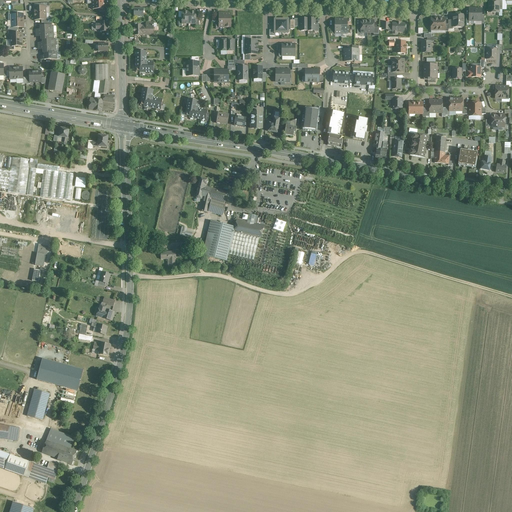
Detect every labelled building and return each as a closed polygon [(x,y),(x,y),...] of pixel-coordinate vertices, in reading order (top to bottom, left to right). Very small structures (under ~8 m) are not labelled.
[(489,13),(496,13),(499,13),(499,2),(489,2),(489,13)] [(134,9),(134,17),(143,17),(143,12),(145,12),(145,9),(134,9)] [(453,15),(453,19),(453,27),(463,27),(463,16),(463,15),(453,15)] [(100,24),(96,24),(96,30),(100,30),(100,32),(108,32),(108,22),(100,22),(100,24)] [(142,27),(142,35),(153,35),(153,23),(146,23),(146,26),(142,27)] [(404,24),(403,24),(400,24),(400,23),(397,23),(396,23),(396,24),(393,24),(392,24),(388,24),(388,32),(392,32),(393,31),(397,31),(397,32),(398,32),(404,32),(404,31),(404,24)] [(142,27),(142,26),(134,26),(134,36),(142,35),(142,27)] [(396,44),(396,48),(396,53),(405,53),(405,43),(405,42),(396,42),(393,42),(393,41),(389,41),(389,45),(394,45),(394,44),(396,44)] [(422,42),(422,51),(422,53),(430,53),(430,43),(430,42),(422,42)] [(487,49),(487,52),(487,56),(486,57),(487,57),(487,59),(496,59),(496,54),(498,54),(498,50),(498,49),(487,49)] [(140,73),(147,73),(154,73),(154,62),(148,62),(147,61),(146,61),(146,51),(137,51),(135,51),(135,69),(136,69),(136,72),(139,72),(140,73)] [(70,64),(68,76),(71,76),(73,64),(72,64),(76,65),(77,58),(71,58),(70,64)] [(103,81),(108,82),(108,66),(95,66),(96,81),(100,81),(103,81)] [(238,81),(242,81),(243,81),(247,81),(247,67),(239,67),(238,67),(238,81)] [(262,67),(259,67),(253,67),(253,79),(260,79),(262,79),(262,67)] [(480,77),(480,76),(480,68),(471,68),(471,69),(470,70),(470,72),(471,73),(471,77),(480,77)] [(461,79),(461,72),(461,69),(453,69),(453,79),(461,79)] [(48,90),(61,93),(64,75),(51,72),(48,90)] [(333,73),(330,73),(330,81),(332,81),(332,83),(341,84),(342,73),(333,72),(333,73)] [(424,72),(424,75),(424,76),(424,78),(426,78),(426,80),(435,80),(435,78),(436,78),(436,74),(436,72),(424,72)] [(350,74),(342,73),(341,84),(349,84),(349,83),(352,83),(353,75),(350,75),(350,74)] [(356,75),(353,75),(352,83),(355,83),(355,85),(363,85),(364,75),(356,74),(356,75)] [(373,75),(364,75),(363,85),(372,86),(373,75)] [(392,90),(396,90),(398,90),(399,91),(401,91),(402,90),(402,88),(401,87),(401,79),(393,79),(392,79),(392,90)] [(103,81),(100,81),(98,93),(101,94),(108,95),(110,82),(108,82),(103,81)] [(144,107),(161,110),(162,105),(163,99),(153,98),(153,97),(153,96),(152,96),(153,90),(143,88),(140,102),(141,102),(140,106),(144,106),(144,107)] [(110,96),(110,95),(108,95),(101,94),(100,100),(102,100),(102,101),(114,103),(114,96),(110,96)] [(90,99),(89,110),(101,112),(102,101),(102,100),(100,100),(90,99)] [(197,107),(198,102),(198,101),(188,99),(185,113),(186,113),(185,117),(189,117),(189,118),(206,121),(208,110),(198,109),(198,108),(198,107),(197,107)] [(402,99),(397,99),(393,99),(393,108),(394,108),(395,110),(398,110),(399,110),(400,108),(402,108),(402,99)] [(303,131),(316,132),(319,110),(305,108),(303,131)] [(341,129),(344,114),(333,112),(328,134),(329,134),(339,136),(341,129)] [(251,125),(251,126),(251,129),(262,129),(262,114),(262,113),(251,113),(251,125)] [(229,116),(220,114),(218,114),(217,123),(227,125),(229,116)] [(234,126),(240,127),(244,128),(246,119),(241,118),(241,115),(237,115),(236,117),(234,126)] [(352,137),(353,137),(353,139),(365,142),(366,134),(367,135),(369,126),(367,126),(369,119),(357,117),(356,119),(355,119),(352,137)] [(277,133),(279,122),(279,119),(274,118),(274,121),(271,121),(271,122),(270,122),(270,124),(269,124),(268,132),(277,133)] [(287,122),(287,123),(284,135),(293,136),(294,132),(295,132),(296,128),(290,126),(290,122),(287,122)] [(377,149),(376,152),(376,158),(381,158),(383,143),(384,135),(384,132),(384,128),(377,128),(377,132),(376,132),(373,148),(377,149)] [(67,140),(69,131),(60,129),(59,138),(62,139),(62,143),(65,144),(66,139),(67,140)] [(329,134),(329,138),(327,145),(341,148),(343,140),(339,139),(339,136),(329,134)] [(413,156),(422,158),(424,158),(425,154),(424,154),(424,152),(426,141),(427,141),(428,137),(414,134),(410,156),(413,156)] [(436,138),(436,146),(435,152),(444,153),(445,139),(445,138),(442,138),(442,135),(439,135),(439,138),(436,138)] [(92,142),(92,147),(107,148),(108,137),(98,136),(98,142),(92,142)] [(402,146),(399,146),(393,145),(392,156),(401,157),(402,146)] [(476,169),(477,158),(476,158),(477,153),(460,150),(458,166),(476,169)] [(434,163),(440,164),(443,164),(444,153),(435,152),(434,163)] [(449,157),(448,157),(444,156),(443,164),(444,164),(448,164),(448,161),(452,161),(452,156),(449,155),(449,157)] [(480,170),(485,171),(489,171),(491,158),(484,156),(483,162),(481,162),(480,170)] [(36,169),(37,164),(38,160),(30,159),(30,160),(12,158),(10,170),(8,190),(8,192),(26,195),(29,168),(30,168),(27,195),(33,196),(36,169)] [(504,174),(505,169),(505,166),(503,166),(504,161),(499,160),(499,165),(497,165),(496,172),(504,174)] [(2,169),(0,168),(0,188),(8,190),(10,170),(2,169)] [(40,196),(70,200),(74,174),(59,172),(43,170),(40,196)] [(197,198),(204,200),(202,211),(209,213),(224,216),(224,214),(227,203),(226,203),(229,192),(225,191),(208,187),(210,179),(202,177),(197,198)] [(76,178),(75,187),(85,188),(86,182),(86,179),(76,178)] [(235,227),(211,221),(202,256),(228,262),(230,256),(254,262),(260,238),(261,239),(265,224),(256,222),(248,220),(238,217),(235,227)] [(283,232),(286,222),(276,219),(273,229),(283,232)] [(183,227),(180,236),(192,239),(193,233),(188,231),(188,228),(183,227)] [(40,244),(36,265),(44,267),(47,255),(48,255),(50,246),(40,244)] [(173,250),(173,252),(161,252),(161,260),(169,260),(169,267),(175,267),(175,260),(176,260),(176,250),(173,250)] [(298,251),(295,264),(302,265),(304,253),(298,251)] [(33,280),(40,282),(42,271),(36,269),(33,280)] [(106,283),(107,284),(110,275),(102,272),(99,281),(106,283)] [(102,302),(113,305),(115,300),(103,297),(102,302)] [(42,322),(48,323),(51,313),(52,306),(47,304),(47,305),(42,322)] [(102,317),(111,320),(114,311),(105,309),(98,307),(96,315),(102,317)] [(105,335),(106,332),(107,327),(92,322),(91,326),(94,327),(94,328),(96,329),(95,332),(105,335)] [(86,335),(86,332),(88,325),(81,324),(79,334),(86,335)] [(108,355),(110,344),(100,342),(100,343),(94,341),(93,348),(93,349),(98,350),(97,353),(98,354),(108,356),(108,355)] [(83,370),(42,359),(36,380),(78,391),(83,370)] [(44,421),(51,394),(34,390),(28,417),(44,421)] [(0,425),(0,438),(19,442),(21,428),(0,425)] [(51,430),(47,440),(70,448),(71,449),(74,438),(51,430)] [(67,456),(70,448),(47,440),(42,453),(58,459),(60,453),(67,456)] [(77,451),(71,449),(70,448),(67,456),(60,453),(58,459),(67,462),(67,463),(72,465),(77,451)] [(0,451),(0,468),(46,485),(47,481),(54,484),(60,467),(50,463),(48,469),(0,451)] [(36,511),(37,511),(14,503),(10,511),(36,511)]
